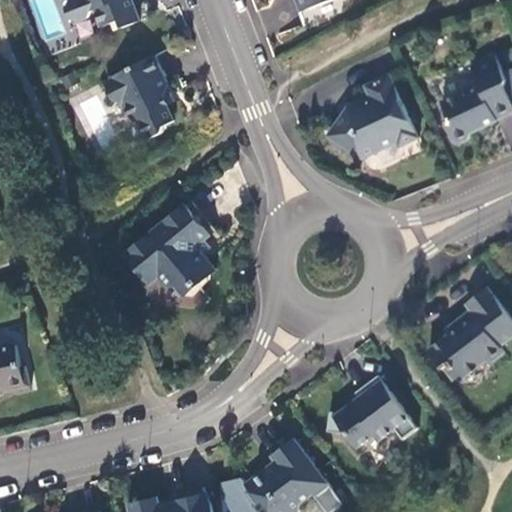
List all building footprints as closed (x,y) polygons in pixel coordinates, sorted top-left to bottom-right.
[(71,0),(70,0),(67,8),(71,19),(79,22),(89,19),(92,11),(97,10),(104,27),(121,20),(124,28),(141,21),(133,0),(71,0)] [(301,0),(305,11),(333,0),(301,0)] [(495,54),(471,66),(478,80),(465,86),(463,93),(442,103),(449,118),(447,125),(454,141),(460,143),(470,139),(472,133),(511,113),(511,101),(505,87),(508,81),(495,54)] [(170,85),(155,56),(112,78),(114,81),(107,85),(115,101),(122,103),(124,101),(135,123),(140,120),(150,139),(164,133),(166,126),(175,122),(168,106),(171,105),(166,96),(170,85)] [(420,137),(390,75),(367,86),(372,98),(349,109),(330,136),(363,159),(399,142),(401,146),(420,137)] [(190,201),(131,249),(135,254),(130,258),(147,279),(155,272),(166,285),(189,288),(192,291),(218,270),(203,252),(197,252),(198,242),(204,242),(216,233),(190,201)] [(457,329),(430,350),(444,369),(453,363),(462,375),(465,378),(486,362),(493,363),(506,353),(501,347),(511,338),(511,317),(488,287),(467,304),(472,311),(454,324),(457,329)] [(0,389),(11,386),(12,391),(32,387),(27,367),(22,368),(17,345),(0,349),(0,389)] [(453,363),(444,369),(453,381),(462,375),(453,363)] [(360,398),(339,413),(331,412),(328,432),(348,434),(359,448),(376,435),(380,441),(396,429),(404,440),(419,429),(379,376),(356,393),(360,398)] [(295,439),(272,456),(276,462),(246,484),(259,503),(254,507),(253,511),(299,511),(300,511),(302,504),(315,495),(318,499),(332,487),(295,439)] [(159,498),(130,505),(131,511),(214,511),(213,505),(205,488),(174,495),(176,502),(161,506),(159,498)]
